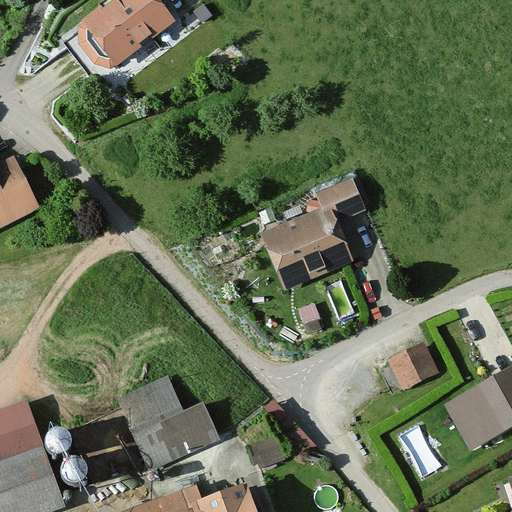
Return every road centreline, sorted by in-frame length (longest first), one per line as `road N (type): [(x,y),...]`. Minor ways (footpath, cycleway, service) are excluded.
road 1 (unclassified): [(0,110),(61,158),(280,392)]
road 2 (unclassified): [(280,392),(336,351),(477,285),(511,277)]
road 3 (unclassified): [(381,511),(280,392)]
